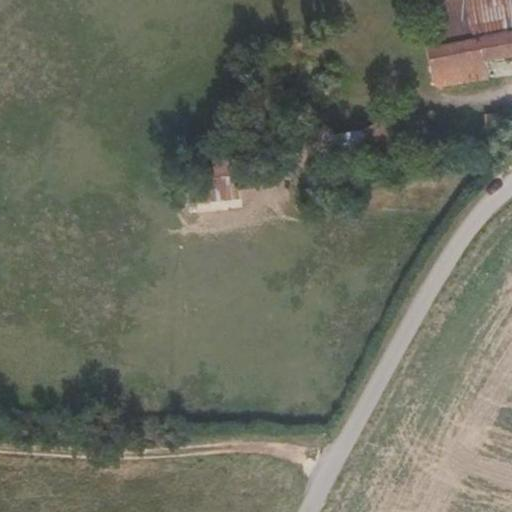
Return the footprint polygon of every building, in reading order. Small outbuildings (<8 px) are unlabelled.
[(511,33),(476,40),(467,0),(424,0),(433,49),(440,87),(490,78),(488,61),(511,56),(511,33)] [(511,33),(511,0),(467,0),(476,40),(511,33)] [(368,154),(364,132),(360,104),(323,110),(330,158),(368,154)] [(488,131),(511,129),(511,114),(487,116),(488,131)] [(409,115),(395,116),(397,153),(410,154),(409,115)] [(394,116),(364,132),(368,154),(395,151),(394,116)] [(374,165),(309,174),(312,192),(377,181),(374,165)] [(237,175),(188,180),(191,202),(240,196),(237,175)]
